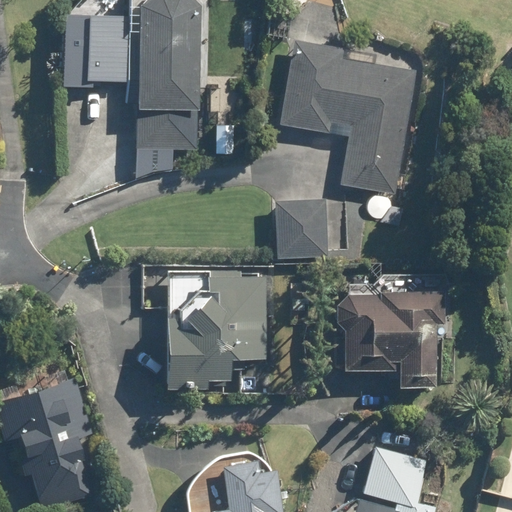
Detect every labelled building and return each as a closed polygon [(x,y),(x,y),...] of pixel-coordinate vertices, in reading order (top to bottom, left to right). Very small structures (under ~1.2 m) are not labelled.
[(140,0),(139,1),(135,146),(195,147),(196,106),(198,106),(201,3),(198,0),(140,0)] [(248,0),(246,24),(261,25),(264,0),(248,0)] [(65,11),(62,82),(118,83),(120,13),(65,11)] [(349,124),(340,183),(395,191),(414,68),(340,56),(341,44),(295,37),(281,122),(328,129),(329,120),(349,124)] [(325,197),(274,198),(276,253),(326,253),(325,197)] [(155,273),(156,318),(153,318),(154,388),(194,388),(194,378),(217,377),(216,359),(253,358),(252,279),(228,279),(228,272),(155,273)] [(388,360),(388,387),(422,387),(423,326),(432,326),(432,292),(334,291),(324,301),(323,322),(331,329),(331,368),(380,368),(380,360),(388,360)] [(288,366),(231,363),(229,392),(287,395),(288,366)] [(73,436),(90,430),(72,374),(0,398),(0,426),(3,437),(11,434),(23,472),(30,470),(42,507),(91,491),(73,436)] [(370,448),(357,492),(390,501),(386,511),(426,511),(428,508),(407,501),(418,462),(370,448)] [(210,464),(217,510),(201,511),(272,511),(266,471),(247,473),(244,459),(210,464)]
